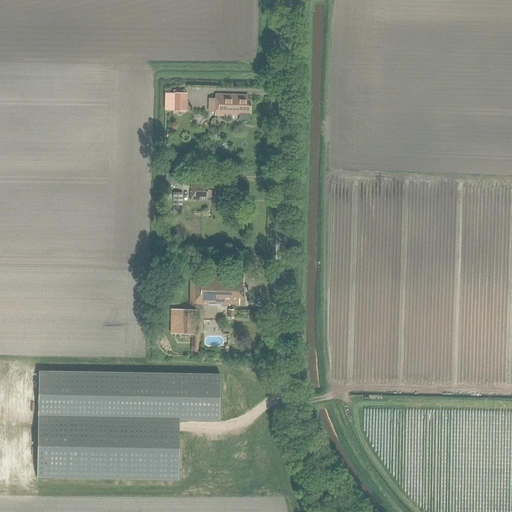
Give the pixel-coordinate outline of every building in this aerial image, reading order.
[(166,93),(166,111),(186,112),(186,93),(184,93),(184,86),(172,86),(172,93),(166,93)] [(250,120),(250,101),(247,101),(247,95),(215,94),(215,99),(208,99),(208,112),(215,112),(215,117),(232,117),(232,115),(239,115),(239,120),(250,120)] [(176,186),(176,175),(166,175),(166,186),(176,186)] [(245,187),(245,184),(206,183),(206,184),(192,184),(190,184),(190,200),(192,200),(206,200),(206,198),(234,199),(234,200),(244,200),(244,195),(248,195),(248,187),(245,187)] [(182,208),(182,194),(173,193),(172,208),(182,208)] [(191,277),(191,305),(196,305),(229,306),(229,304),(239,305),(239,299),(243,299),(243,278),(191,277)] [(181,310),(181,334),(196,334),(196,310),(181,310)] [(221,374),(192,374),(39,371),(38,478),(179,480),(179,420),(192,420),(220,420),(221,374)]
